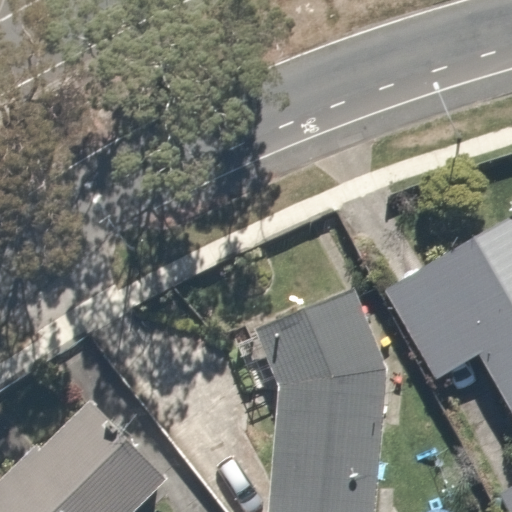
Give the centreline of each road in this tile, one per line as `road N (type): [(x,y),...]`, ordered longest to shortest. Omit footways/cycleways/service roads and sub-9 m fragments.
road 1 (secondary): [(511,18),(250,107),(60,207),(0,250)]
road 2 (secondary): [(0,64),(131,0)]
